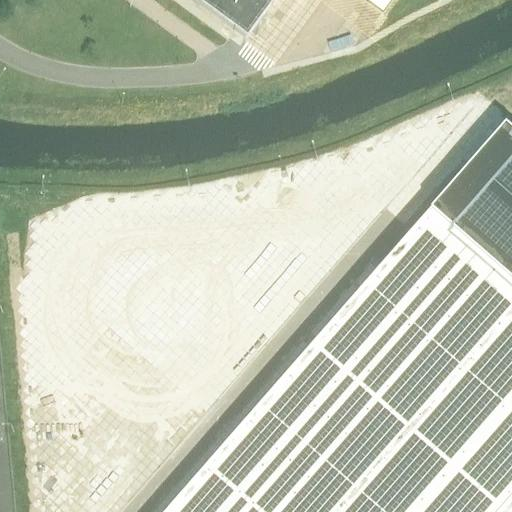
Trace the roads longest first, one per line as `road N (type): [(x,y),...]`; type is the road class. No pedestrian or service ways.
road 1 (unknown): [(129,511),(216,421),(345,230)]
road 2 (unknown): [(202,35),(163,63),(40,58),(0,40)]
